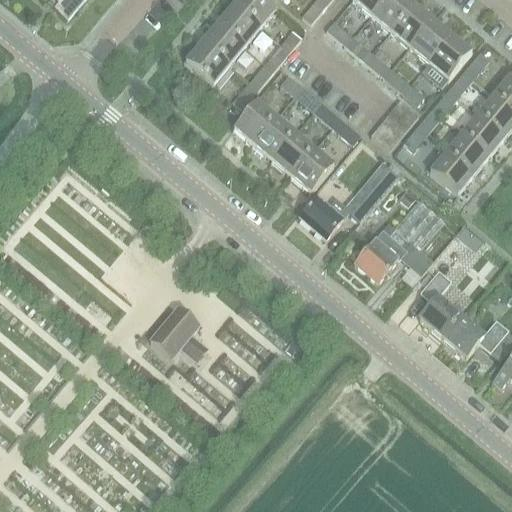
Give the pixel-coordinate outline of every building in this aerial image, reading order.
[(88,0),(41,0),(55,12),(53,15),(66,26),(88,0)] [(241,0),(233,11),(260,33),(276,14),(259,0),(241,0)] [(319,0),(317,3),(327,10),(335,0),(319,0)] [(356,0),(351,7),(370,22),(388,0),(356,0)] [(399,0),(388,0),(370,22),(389,38),(412,11),(399,0)] [(311,30),(327,10),(317,3),(301,22),(311,30)] [(217,30),(244,52),(260,33),(233,11),(217,30)] [(412,11),(389,38),(408,54),(431,27),(412,11)] [(326,36),(345,52),(353,43),(333,27),(326,36)] [(431,27),(408,54),(427,70),(450,42),(431,27)] [(201,49),(228,71),(244,52),(217,30),(201,49)] [(292,37),(280,51),(289,58),(301,44),(292,37)] [(450,42),(427,70),(447,86),(470,59),(450,42)] [(345,52),(364,68),(372,59),(353,43),(345,52)] [(212,91),(228,71),(201,49),(185,68),(212,91)] [(280,51),(264,69),(273,77),(289,58),(280,51)] [(480,57),(463,77),(472,85),(490,64),(489,64),(495,57),(488,51),(482,58),(480,57)] [(364,68),(384,84),(391,75),(384,69),(389,64),(378,55),(374,60),(372,59),(364,68)] [(264,69),(248,88),(257,96),(273,77),(264,69)] [(384,84),(402,100),(410,91),(391,75),(384,84)] [(463,77),(447,96),(457,104),(472,85),(463,77)] [(280,90),(294,101),(301,92),(287,81),(280,90)] [(493,102),(511,118),(511,84),(509,82),(493,102)] [(232,108),(241,115),(257,96),(248,88),(232,108)] [(402,100),(417,112),(424,102),(410,91),(402,100)] [(294,101),(313,117),(320,108),(301,92),(294,101)] [(447,96),(432,115),(441,123),(457,104),(447,96)] [(477,121),(504,144),(511,134),(511,118),(493,102),(477,121)] [(392,115),(410,131),(418,122),(399,106),(392,115)] [(255,107),(232,134),(252,150),(275,123),(255,107)] [(313,117),(333,133),(340,125),(320,108),(313,117)] [(384,124),(403,139),(410,131),(392,115),(384,124)] [(432,115),(416,134),(425,142),(441,123),(432,115)] [(461,140),(488,162),(504,144),(477,121),(461,140)] [(275,123),(252,150),(271,167),(294,140),(275,123)] [(377,132),(396,148),(403,139),(384,124),(377,132)] [(352,149),(359,141),(340,125),(333,133),(352,149)] [(388,157),(396,148),(377,132),(369,141),(388,157)] [(425,142),(416,134),(404,148),(414,156),(425,142)] [(294,140),(271,167),(290,183),(313,156),(294,140)] [(445,159),(472,181),(488,162),(461,140),(445,159)] [(313,156),(290,183),(309,199),(332,172),(313,156)] [(472,181),(445,159),(429,178),(456,201),(472,181)] [(315,203),(298,222),(324,244),(345,220),(346,217),(359,229),(375,210),(398,183),(387,173),(363,200),(349,216),(336,205),(333,207),(328,214),(315,203)] [(382,236),(353,270),(376,290),(398,264),(419,281),(431,267),(410,250),(387,231),(382,236)] [(464,232),(456,242),(462,247),(470,237),(464,232)] [(418,325),(441,344),(460,322),(437,303),(449,289),(437,279),(419,300),(431,310),(418,325)] [(176,315),(150,345),(149,347),(171,365),(181,353),(196,366),(206,354),(191,341),(198,333),(176,315)] [(460,322),(441,344),(465,364),(477,349),(488,359),(507,338),(495,328),(483,341),(460,322)] [(511,363),(499,378),(500,379),(493,388),(501,394),(508,385),(511,388),(511,363)]
